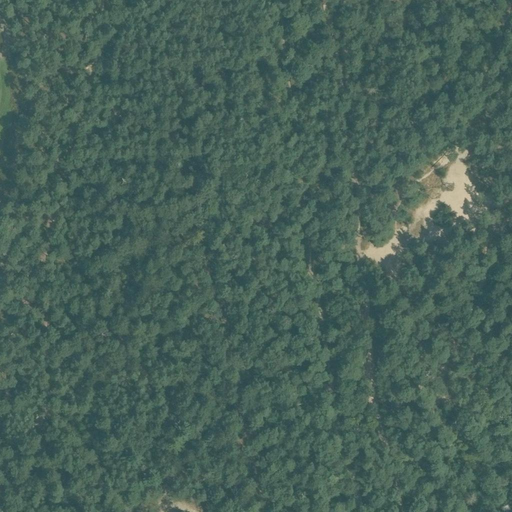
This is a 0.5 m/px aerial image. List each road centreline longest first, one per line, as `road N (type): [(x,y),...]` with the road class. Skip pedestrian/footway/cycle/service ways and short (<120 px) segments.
road 1 (unknown): [(397,511),(352,267),(357,201),(325,0)]
road 2 (track): [(345,511),(273,0)]
road 3 (track): [(242,436),(152,0)]
road 4 (unknown): [(0,415),(25,326),(21,179),(61,0)]
